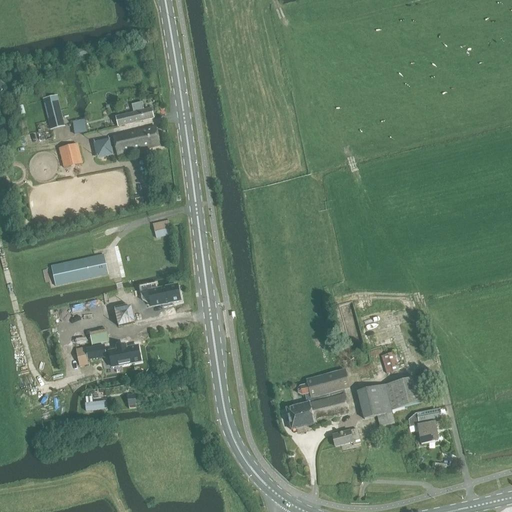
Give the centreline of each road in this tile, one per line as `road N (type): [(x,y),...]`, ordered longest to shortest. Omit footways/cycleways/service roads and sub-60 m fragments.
road 1 (secondary): [(284,500),(244,459),(224,407),(165,0)]
road 2 (track): [(355,171),(274,0)]
road 3 (track): [(72,380),(47,387),(32,369),(0,245)]
